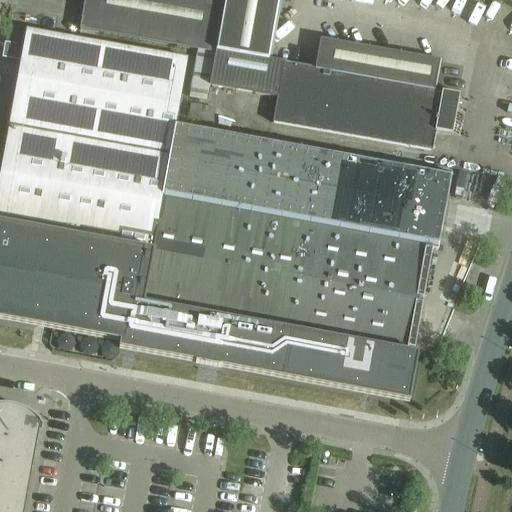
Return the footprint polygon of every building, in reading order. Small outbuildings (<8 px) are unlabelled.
[(84,0),(80,28),(199,49),(190,98),(210,102),(212,89),(278,101),(282,102),(288,64),(269,60),(280,0),(84,0)] [(0,322),(35,329),(51,332),(120,344),(119,351),(125,353),(135,354),(199,366),(218,370),(363,396),(368,397),(409,405),(418,356),(409,355),(428,249),(438,251),(452,176),(176,125),(177,119),(188,57),(25,29),(0,168),(0,322)] [(316,69),(315,71),(435,92),(440,62),(321,41),(316,69)] [(278,101),(273,124),(433,152),(436,133),(453,136),(458,100),(435,96),(435,92),(315,71),(316,69),(288,64),(282,102),(278,101)] [(0,511),(16,511),(31,431),(36,432),(36,433),(37,434),(38,429),(40,428),(42,431),(44,430),(38,424),(32,419),(26,415),(18,412),(11,411),(3,411),(0,410),(0,511)]
